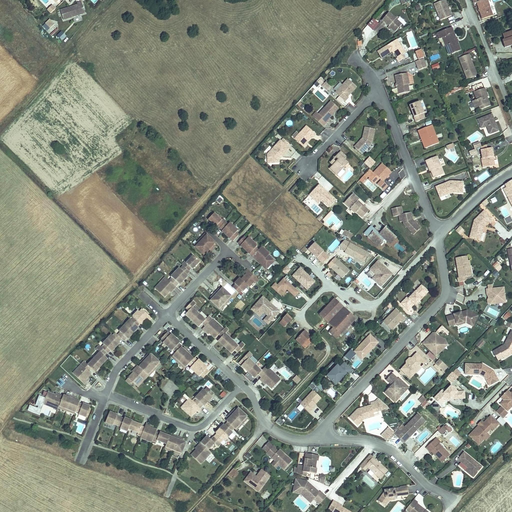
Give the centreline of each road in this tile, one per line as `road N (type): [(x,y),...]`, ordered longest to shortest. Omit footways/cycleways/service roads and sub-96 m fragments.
road 1 (track): [(380,0),(0,428)]
road 2 (residential): [(436,233),(444,296),(315,436)]
road 3 (track): [(0,129),(117,0)]
road 4 (residential): [(315,436),(387,448),(456,504)]
road 5 (residential): [(104,395),(192,428),(242,384)]
road 6 (residential): [(378,91),(436,233)]
road 7 (residential): [(436,233),(386,295),(366,307),(353,307),(328,284)]
road 8 (residential): [(511,114),(467,0)]
